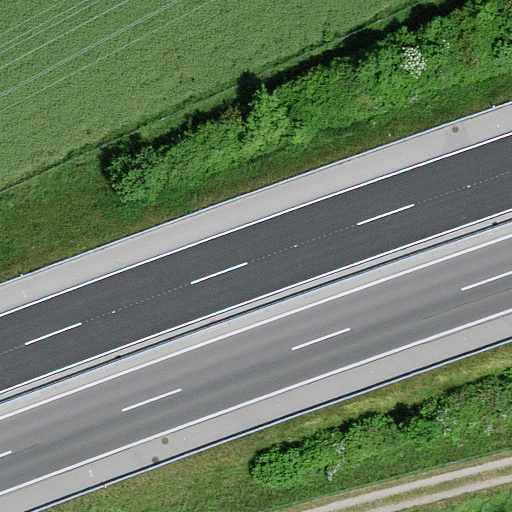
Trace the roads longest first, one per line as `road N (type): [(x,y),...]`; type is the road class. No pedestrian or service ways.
road 1 (motorway): [(0,455),(511,271)]
road 2 (motorway): [(511,171),(0,354)]
road 3 (track): [(511,468),(346,511)]
